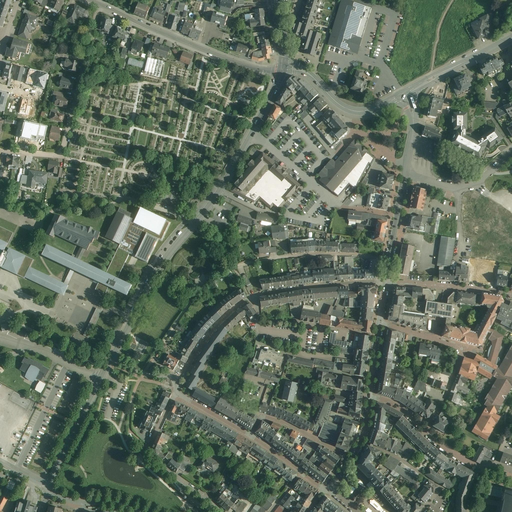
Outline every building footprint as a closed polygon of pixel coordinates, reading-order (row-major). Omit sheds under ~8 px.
[(11,0),(3,0),(3,1),(1,0),(0,3),(2,4),(1,7),(8,9),(11,0)] [(52,0),(50,7),(59,11),(64,0),(52,0)] [(232,0),(221,0),(220,6),(221,7),(230,9),(231,7),(232,7),(233,7),(233,4),(232,3),(232,0)] [(352,2),(347,1),(347,0),(341,0),(341,4),(340,4),(339,9),(339,10),(337,14),(337,15),(336,19),(336,20),(334,24),(334,25),(333,30),(331,35),(330,40),(329,40),(330,40),(328,45),(328,46),(328,45),(333,47),(339,49),(345,50),(345,51),(346,51),(351,52),(352,53),(352,52),(353,52),(354,49),(353,49),(353,47),(354,47),(355,42),(356,37),(357,37),(357,36),(361,37),(366,22),(361,21),(363,16),(364,11),(366,7),(366,6),(365,6),(362,5),(357,4),(352,2)] [(319,7),(307,3),(306,6),(305,9),(317,12),(319,7)] [(142,5),(139,4),(138,4),(134,14),(134,15),(135,14),(139,16),(138,16),(141,17),(145,19),(146,19),(150,9),(149,8),(146,7),(146,6),(143,4),(142,5)] [(8,9),(1,7),(0,9),(0,16),(5,18),(8,9)] [(79,9),(75,7),(73,8),(67,21),(73,23),(76,17),(83,20),(83,18),(84,18),(86,18),(88,15),(86,13),(86,11),(79,8),(79,9)] [(165,12),(156,9),(153,17),(162,21),(166,12),(165,12)] [(263,9),(255,10),(255,13),(254,14),(254,16),(255,16),(256,18),(264,17),(263,9)] [(317,12),(305,9),(305,12),(304,14),(316,18),(317,12)] [(69,13),(63,10),(60,18),(66,20),(69,13)] [(214,13),(213,13),(212,17),(211,22),(220,25),(224,26),(227,16),(214,13)] [(316,18),(304,14),(303,17),(302,19),(314,23),(316,18)] [(27,15),(24,23),(23,23),(21,30),(30,33),(32,26),(31,26),(32,23),(36,24),(38,19),(27,15)] [(176,17),(171,16),(169,23),(167,28),(175,31),(179,18),(180,16),(177,15),(176,17)] [(264,17),(256,18),(256,20),(252,21),(250,21),(251,27),(256,26),(257,27),(265,26),(264,17)] [(479,20),(471,24),(478,39),(484,36),(485,37),(488,35),(489,32),(488,30),(489,26),(487,24),(484,17),(479,20)] [(111,21),(102,18),(100,30),(108,32),(110,26),(111,21)] [(314,23),(302,19),(301,22),(301,24),(311,28),(312,28),(314,23)] [(193,26),(185,23),(181,32),(189,36),(192,29),(193,26)] [(322,35),(309,31),(311,28),(301,24),(299,24),(299,26),(295,24),(292,33),(296,34),(296,36),(302,38),(301,38),(302,39),(305,40),(304,45),(303,45),(301,50),(305,51),(304,54),(315,57),(322,35)] [(121,29),(118,27),(118,28),(117,28),(112,38),(116,40),(117,38),(120,39),(124,31),(121,30),(121,29)] [(198,28),(196,27),(194,30),(192,29),(189,36),(189,37),(198,41),(201,33),(201,32),(202,30),(198,29),(198,28)] [(242,38),(250,40),(251,34),(251,32),(244,30),(242,38)] [(127,33),(124,31),(120,39),(123,40),(122,41),(126,43),(126,42),(130,34),(130,33),(127,32),(127,33)] [(266,41),(265,36),(260,37),(257,38),(258,44),(261,43),(262,48),(270,47),(269,40),(266,41)] [(29,44),(13,40),(11,49),(8,49),(6,57),(19,60),(21,53),(26,54),(28,54),(31,45),(29,44)] [(143,44),(135,41),(132,49),(133,49),(131,52),(137,55),(138,53),(139,53),(140,52),(143,44)] [(170,49),(154,44),(152,53),(167,58),(170,49)] [(247,48),(238,45),(236,51),(237,51),(246,54),(246,52),(248,53),(248,49),(247,49),(248,48),(247,47),(247,48)] [(270,47),(262,48),(263,55),(264,60),(270,59),(269,54),(271,54),(270,47)] [(263,55),(259,56),(259,54),(258,55),(257,54),(258,52),(254,51),(252,59),(259,61),(264,60),(263,55)] [(192,56),(183,53),(180,61),(189,65),(190,62),(192,56)] [(143,62),(129,58),(127,65),(142,68),(143,62)] [(164,62),(148,58),(144,72),(154,74),(153,76),(160,78),(164,62)] [(497,58),(492,61),(491,61),(491,60),(487,62),(487,63),(482,66),(483,68),(480,70),(484,76),(486,74),(488,77),(491,75),(493,76),(498,73),(499,71),(502,69),(501,67),(504,65),(501,59),(498,61),(497,58)] [(79,63),(71,61),(66,60),(64,67),(69,68),(69,70),(76,72),(77,72),(76,72),(79,63)] [(6,64),(3,77),(9,79),(10,74),(12,66),(6,64)] [(18,67),(15,80),(21,82),(23,74),(24,69),(18,67)] [(357,71),(355,77),(354,77),(350,89),(357,92),(363,94),(365,90),(366,86),(368,82),(361,79),(363,73),(357,71)] [(465,75),(454,80),(456,85),(454,86),(456,88),(454,89),(456,94),(463,90),(464,91),(468,89),(468,88),(470,87),(469,85),(471,85),(470,82),(471,82),(468,76),(466,78),(465,75)] [(294,79),(292,77),(290,79),(289,81),(288,81),(286,83),(287,84),(286,86),(291,91),(291,92),(295,89),(298,92),(299,90),(306,84),(302,80),(300,81),(296,77),(294,79)] [(69,80),(62,78),(60,87),(72,90),(74,81),(69,80)] [(306,84),(299,90),(301,92),(300,93),(301,94),(300,95),(301,97),(298,99),(300,102),(313,90),(307,83),(306,84)] [(286,86),(283,90),(281,93),(279,98),(276,103),(280,106),(283,100),(284,101),(288,94),(291,91),(286,86)] [(318,95),(313,90),(300,102),(303,105),(306,102),(305,101),(307,99),(310,102),(318,95)] [(62,97),(57,96),(55,105),(66,108),(68,99),(62,97)] [(327,105),(321,98),(309,109),(312,113),(317,109),(320,112),(327,105)] [(444,100),(433,98),(431,99),(429,110),(428,110),(427,117),(436,118),(437,111),(441,112),(444,100)] [(511,103),(503,107),(507,114),(508,115),(511,112),(511,103)] [(274,105),(268,116),(269,116),(275,120),(277,116),(281,109),(274,105)] [(507,114),(503,107),(497,110),(496,112),(500,117),(507,114)] [(348,128),(332,111),(314,128),(323,138),(322,139),(331,149),(347,134),(348,128)] [(57,114),(57,115),(53,113),(52,114),(51,119),(62,122),(64,116),(57,114)] [(467,114),(461,114),(461,113),(457,113),(457,114),(453,114),(453,130),(455,130),(458,130),(458,132),(457,132),(455,136),(454,136),(453,139),(451,143),(465,151),(471,139),(465,136),(465,130),(467,130),(467,114)] [(275,120),(269,116),(266,121),(272,126),(276,120),(275,120)] [(438,132),(425,126),(423,135),(439,142),(441,135),(439,134),(437,134),(438,132)] [(495,128),(481,138),(482,139),(477,142),(471,139),(465,151),(480,158),(482,154),(483,154),(484,151),(483,151),(486,147),(485,146),(487,145),(488,148),(489,149),(503,139),(495,128)] [(38,131),(29,129),(26,140),(35,142),(38,131)] [(56,130),(52,129),(50,138),(58,140),(61,131),(56,130)] [(482,154),(480,158),(465,151),(451,143),(453,139),(454,136),(455,136),(457,132),(458,132),(458,130),(455,130),(447,145),(481,163),(483,158),(484,158),(487,154),(485,153),(488,148),(487,145),(485,146),(486,147),(483,151),(484,151),(483,154),(482,154)] [(350,145),(345,151),(338,159),(335,162),(332,160),(318,175),(321,178),(334,190),(333,191),(332,191),(333,192),(338,196),(338,197),(339,196),(342,193),(342,192),(346,188),(349,184),(355,189),(358,183),(369,164),(371,166),(375,159),(375,158),(372,156),(371,155),(371,156),(367,152),(368,152),(368,151),(368,152),(364,148),(363,148),(359,144),(358,143),(355,140),(354,140),(351,144),(350,145)] [(258,158),(254,162),(252,160),(248,165),(250,167),(234,185),(235,186),(230,192),(252,202),(257,197),(282,169),(276,164),(263,153),(258,158)] [(59,163),(50,162),(48,169),(51,170),(51,173),(55,174),(57,174),(58,168),(59,163)] [(300,186),(282,169),(257,197),(270,209),(273,206),(278,211),(300,186)] [(47,174),(30,172),(30,177),(26,176),(26,177),(25,186),(24,186),(24,187),(34,188),(35,182),(46,183),(47,174)] [(389,175),(383,174),(382,176),(379,175),(378,181),(381,182),(380,188),(391,190),(394,176),(389,175)] [(365,177),(360,185),(365,186),(369,180),(365,177)] [(178,190),(165,186),(163,191),(158,190),(157,190),(161,191),(176,196),(178,190)] [(427,191),(419,189),(419,188),(413,187),(412,192),(413,192),(410,209),(422,211),(427,191)] [(369,194),(366,207),(371,208),(373,194),(374,189),(369,188),(368,194),(369,194)] [(176,196),(161,191),(159,197),(174,202),(176,196)] [(389,199),(379,197),(380,195),(373,194),(371,208),(387,211),(389,199)] [(159,197),(156,196),(155,196),(161,198),(160,202),(167,204),(173,206),(174,202),(159,197)] [(119,208),(105,238),(120,245),(129,226),(132,220),(134,215),(119,208)] [(361,213),(349,211),(348,219),(349,219),(349,221),(356,222),(356,220),(360,221),(360,220),(361,213)] [(277,217),(258,212),(256,220),(275,224),(277,217)] [(369,214),(361,213),(360,220),(368,221),(368,220),(369,214)] [(434,213),(430,233),(437,235),(441,214),(434,213)] [(388,218),(369,214),(368,220),(368,223),(366,226),(376,228),(378,221),(387,223),(388,218)] [(88,228),(65,220),(66,219),(55,215),(46,234),(53,238),(55,235),(81,247),(75,259),(47,245),(42,256),(98,282),(108,287),(127,296),(132,286),(117,279),(106,274),(80,261),(85,250),(87,250),(90,244),(91,244),(92,243),(94,240),(93,240),(94,239),(97,240),(100,233),(92,230),(93,229),(89,227),(88,228)] [(252,220),(238,215),(237,221),(250,226),(252,220)] [(418,217),(408,215),(406,227),(413,228),(413,230),(424,232),(425,229),(420,228),(422,218),(421,218),(420,218),(421,216),(418,215),(418,217)] [(433,218),(422,216),(421,218),(422,218),(420,228),(425,229),(424,232),(429,233),(430,234),(431,227),(426,226),(427,222),(432,223),(433,218)] [(387,223),(378,221),(376,228),(375,232),(375,233),(375,232),(376,232),(385,234),(387,223)] [(287,225),(279,223),(279,227),(280,229),(284,228),(285,239),(288,238),(287,225)] [(120,245),(106,274),(117,279),(129,254),(135,257),(146,234),(129,226),(120,245)] [(13,233),(0,227),(0,267),(2,268),(1,268),(24,279),(25,278),(63,296),(68,286),(30,268),(33,260),(9,249),(7,253),(4,252),(13,233)] [(284,228),(280,229),(279,227),(271,228),(273,238),(278,238),(278,240),(285,239),(284,228)] [(385,234),(376,232),(374,240),(383,242),(385,234)] [(135,257),(135,258),(148,264),(159,239),(158,239),(147,234),(147,233),(146,234),(135,257)] [(455,239),(441,237),(437,266),(451,267),(452,261),(455,239)] [(322,241),(315,240),(314,252),(326,252),(326,243),(322,243),(322,241)] [(340,241),(336,241),(336,243),(332,243),(331,252),(339,253),(340,241)] [(269,242),(258,244),(259,254),(270,252),(270,248),(269,242)] [(355,245),(342,244),(342,253),(354,253),(354,251),(355,245)] [(414,247),(402,245),(400,257),(397,274),(408,276),(409,275),(414,247)] [(379,262),(370,260),(369,270),(365,270),(365,279),(376,279),(379,262)] [(466,267),(461,266),(460,269),(456,268),(457,261),(452,261),(451,267),(450,271),(449,281),(450,281),(451,281),(451,280),(454,280),(454,279),(456,279),(456,281),(459,282),(459,280),(460,280),(460,281),(463,281),(464,281),(465,281),(465,282),(467,282),(468,269),(466,269),(466,267)] [(334,269),(324,270),(324,267),(323,267),(323,270),(324,282),(334,281),(334,269)] [(448,272),(443,272),(443,270),(440,269),(440,272),(439,272),(439,276),(439,280),(449,281),(450,271),(448,271),(448,272)] [(323,270),(316,271),(316,273),(312,273),(313,283),(324,282),(323,270)] [(346,270),(343,271),(343,272),(340,272),(340,280),(348,280),(348,272),(346,272),(346,270)] [(365,270),(353,271),(353,280),(365,279),(365,270)] [(503,271),(498,270),(497,276),(498,276),(498,277),(497,286),(507,287),(508,277),(502,277),(503,271)] [(310,274),(305,275),(304,272),(299,273),(299,276),(300,285),(313,283),(312,273),(310,274)] [(495,272),(490,272),(490,275),(489,285),(497,286),(498,277),(495,277),(495,275),(495,272)] [(299,273),(295,273),(295,274),(290,275),(291,276),(293,286),(300,285),(299,276),(299,273)] [(250,285),(246,275),(243,276),(247,286),(248,288),(251,287),(251,286),(250,285)] [(291,276),(259,281),(263,290),(293,286),(291,276)] [(108,287),(98,282),(95,290),(105,295),(108,287)] [(376,286),(365,286),(358,286),(358,292),(358,295),(364,294),(364,296),(363,296),(363,298),(374,298),(376,286)] [(338,288),(338,297),(348,297),(348,292),(348,287),(338,288)] [(338,288),(313,290),(314,299),(338,297),(338,288)] [(405,288),(394,288),(393,296),(403,298),(412,298),(412,294),(405,294),(405,288)] [(422,289),(412,288),(412,294),(412,298),(417,299),(417,295),(422,295),(422,290),(422,289)] [(246,297),(242,289),(236,292),(241,300),(246,297)] [(313,290),(302,291),(303,301),(314,299),(313,290)] [(428,290),(422,290),(422,295),(425,296),(425,300),(426,300),(426,302),(431,303),(432,303),(433,296),(428,290)] [(302,291),(288,293),(289,303),(293,303),(293,305),(300,304),(300,302),(303,301),(302,291)] [(225,299),(214,310),(220,317),(231,307),(241,300),(236,292),(225,299)] [(474,294),(457,292),(456,294),(453,293),(448,299),(447,305),(453,306),(457,307),(457,306),(457,304),(462,305),(462,304),(480,307),(480,305),(482,295),(476,294),(476,296),(473,296),(474,294)] [(288,293),(260,298),(261,308),(266,307),(266,306),(272,305),(272,306),(279,305),(279,304),(285,303),(285,304),(289,303),(288,293)] [(489,309),(480,326),(477,325),(473,333),(469,332),(470,330),(458,327),(458,329),(453,327),(452,331),(449,339),(474,346),(477,347),(481,345),(491,326),(496,317),(499,310),(500,311),(496,319),(502,322),(500,324),(511,329),(511,302),(508,307),(502,304),(503,302),(501,297),(482,294),(482,295),(480,305),(486,306),(487,308),(489,309)] [(403,298),(393,296),(391,305),(411,308),(411,305),(404,304),(402,304),(403,298)] [(353,298),(345,298),(343,306),(345,307),(353,308),(353,302),(353,298)] [(363,298),(361,298),(361,302),(361,308),(373,308),(374,298),(363,298)] [(391,305),(390,316),(391,316),(390,320),(395,321),(395,322),(401,323),(401,324),(406,325),(406,326),(412,327),(412,328),(418,329),(419,330),(424,330),(426,317),(426,315),(429,315),(431,303),(426,302),(426,300),(425,300),(424,301),(423,302),(421,303),(417,302),(417,299),(412,298),(411,305),(411,308),(391,305)] [(250,303),(243,308),(242,307),(247,314),(246,314),(248,316),(249,319),(254,316),(252,313),(253,313),(252,311),(253,310),(252,308),(253,307),(250,303)] [(432,303),(431,303),(429,315),(446,318),(446,321),(450,322),(453,306),(447,305),(446,305),(441,304),(432,303)] [(334,307),(328,305),(324,315),(330,316),(332,310),(334,307)] [(457,307),(453,306),(450,322),(450,326),(453,327),(454,324),(455,317),(456,318),(460,307),(457,306),(457,307)] [(247,314),(242,307),(235,311),(235,312),(242,319),(243,320),(248,316),(246,314),(247,314)] [(373,308),(361,308),(359,320),(372,322),(373,308)] [(317,311),(302,309),(300,321),(305,322),(308,322),(309,323),(309,322),(311,323),(312,323),(314,323),(315,323),(319,324),(321,314),(318,314),(318,313),(317,311)] [(95,310),(83,336),(89,338),(101,313),(95,310)] [(214,310),(203,320),(210,327),(220,317),(214,310)] [(344,313),(332,310),(330,316),(331,316),(333,317),(337,318),(343,319),(343,318),(344,313)] [(235,312),(221,325),(227,332),(228,332),(242,319),(235,312)] [(324,315),(321,314),(319,324),(319,325),(329,326),(331,316),(330,316),(324,315)] [(426,322),(424,330),(424,332),(444,335),(445,333),(443,332),(445,326),(446,321),(446,318),(429,315),(426,315),(426,317),(426,322)] [(359,320),(343,318),(343,319),(337,318),(337,322),(336,328),(371,332),(372,322),(359,320)] [(203,320),(192,333),(195,335),(197,336),(200,338),(210,327),(203,320)] [(450,322),(446,321),(445,326),(443,332),(445,333),(444,335),(443,338),(449,339),(452,331),(453,327),(450,326),(450,322)] [(221,325),(212,337),(220,343),(227,332),(221,325)] [(398,331),(387,328),(386,338),(395,341),(396,341),(398,331)] [(494,330),(488,340),(489,340),(491,341),(492,347),(489,357),(486,360),(486,361),(497,367),(497,368),(498,369),(501,364),(500,363),(500,362),(499,362),(499,361),(499,360),(499,359),(498,358),(497,357),(504,336),(503,336),(498,333),(494,330)] [(405,334),(398,331),(396,341),(398,342),(400,343),(399,346),(403,347),(405,334)] [(336,342),(335,340),(335,337),(336,337),(336,334),(330,333),(328,346),(350,349),(351,343),(339,342),(336,342)] [(197,336),(195,335),(193,337),(191,340),(196,343),(200,338),(197,336)] [(370,337),(357,335),(355,349),(368,352),(370,337)] [(186,337),(181,346),(182,347),(184,348),(190,339),(189,338),(186,337)] [(220,343),(212,337),(204,348),(211,354),(220,343)] [(395,341),(386,338),(383,352),(393,356),(395,341)] [(191,340),(190,339),(184,348),(191,351),(196,343),(191,340)] [(431,345),(420,344),(419,351),(418,355),(425,356),(425,355),(430,355),(431,345)] [(442,348),(431,345),(430,355),(429,358),(429,359),(434,360),(438,361),(442,348)] [(501,364),(498,369),(497,368),(492,376),(493,377),(494,377),(494,378),(497,379),(488,394),(484,401),(486,402),(484,405),(487,407),(496,412),(497,413),(501,406),(511,388),(511,387),(511,345),(509,350),(501,364)] [(191,351),(184,348),(182,347),(178,354),(187,359),(191,351)] [(204,348),(196,360),(198,361),(203,365),(211,354),(204,348)] [(355,349),(352,349),(350,349),(346,349),(337,348),(336,353),(350,355),(352,355),(365,357),(367,354),(367,352),(368,353),(368,352),(355,349)] [(274,351),(268,350),(267,352),(265,359),(271,361),(273,353),(274,351)] [(267,352),(261,351),(261,353),(258,360),(264,362),(265,359),(267,352)] [(187,359),(178,354),(176,352),(174,356),(177,358),(176,359),(180,361),(185,363),(187,359)] [(261,353),(256,352),(254,359),(253,363),(257,364),(258,360),(261,353)] [(393,356),(383,352),(382,357),(392,360),(401,364),(403,359),(393,356)] [(279,355),(273,353),(271,361),(270,363),(276,365),(278,356),(279,355)] [(179,361),(168,355),(163,365),(173,371),(179,361)] [(473,361),(464,358),(458,375),(464,377),(468,379),(474,381),(477,373),(477,372),(487,378),(490,380),(492,376),(497,368),(497,367),(486,361),(486,360),(477,355),(476,355),(478,356),(475,361),(473,361)] [(284,358),(278,356),(276,365),(275,366),(281,368),(284,358)] [(392,360),(382,357),(380,372),(389,374),(390,374),(392,360)] [(42,365),(34,361),(34,362),(31,360),(30,361),(28,360),(27,361),(24,359),(22,363),(24,364),(21,369),(23,370),(23,371),(28,374),(26,376),(34,380),(35,378),(38,379),(39,379),(41,380),(44,375),(46,376),(48,371),(44,369),(44,368),(42,366),(42,365)] [(203,365),(198,361),(190,373),(192,375),(192,374),(198,378),(205,366),(203,365)] [(366,362),(354,361),(353,367),(351,375),(355,375),(364,377),(366,362)] [(353,367),(343,365),(342,371),(350,372),(350,374),(351,375),(353,367)] [(389,374),(380,372),(379,381),(388,383),(388,382),(389,374)] [(363,381),(345,377),(328,374),(319,373),(318,383),(317,385),(318,385),(324,386),(340,389),(346,390),(352,391),(361,393),(363,381)] [(192,375),(185,386),(192,391),(195,387),(200,379),(198,378),(192,374),(192,375)] [(280,376),(272,374),(269,381),(278,383),(280,376)] [(458,375),(457,374),(454,383),(461,386),(463,381),(466,382),(468,379),(464,377),(458,375)] [(227,380),(222,377),(217,385),(222,388),(227,380)] [(413,389),(413,391),(417,393),(419,390),(426,393),(426,391),(426,384),(418,380),(413,389)] [(447,384),(434,380),(432,386),(444,391),(447,384)] [(297,384),(287,381),(282,400),(293,403),(297,384)] [(388,383),(379,381),(377,393),(379,395),(393,400),(397,391),(387,388),(388,386),(390,386),(390,383),(388,382),(388,383)] [(469,390),(454,383),(451,390),(456,393),(457,391),(467,395),(469,390)] [(219,401),(195,387),(192,391),(194,393),(192,396),(214,409),(219,401)] [(407,389),(405,389),(404,391),(399,401),(405,405),(410,395),(413,391),(413,389),(408,387),(407,389)] [(404,391),(397,389),(397,391),(393,400),(399,401),(404,391)] [(361,393),(352,391),(352,393),(352,394),(350,403),(346,402),(345,404),(346,404),(346,407),(350,408),(360,410),(363,396),(361,396),(361,394),(361,393)] [(458,396),(450,392),(448,400),(454,403),(456,398),(463,401),(464,398),(458,396)] [(347,398),(333,395),(332,401),(333,401),(340,403),(345,404),(346,402),(347,398)] [(422,403),(410,395),(405,405),(417,413),(421,406),(422,403)] [(169,399),(162,396),(158,403),(165,407),(169,399)] [(342,427),(327,422),(328,422),(328,421),(329,417),(330,412),(332,407),(333,402),(333,401),(332,401),(328,400),(323,398),(323,399),(322,399),(322,400),(321,403),(319,407),(319,408),(318,412),(317,412),(316,417),(315,417),(316,417),(314,421),(313,421),(312,421),(312,422),(311,424),(317,427),(317,426),(319,427),(322,428),(318,437),(323,439),(336,444),(335,447),(346,451),(350,442),(351,438),(353,438),(355,434),(355,433),(342,428),(342,427)] [(240,410),(220,399),(219,401),(214,409),(234,420),(239,411),(240,410)] [(437,404),(428,399),(425,404),(422,402),(422,403),(421,406),(417,413),(418,413),(419,414),(419,415),(422,417),(423,416),(425,417),(429,417),(431,413),(432,414),(434,410),(433,410),(437,404)] [(182,405),(175,401),(170,412),(174,414),(176,409),(179,411),(182,405)] [(158,403),(157,403),(156,408),(152,406),(151,408),(163,412),(165,407),(158,403)] [(267,405),(263,403),(263,405),(261,404),(258,412),(267,415),(269,407),(266,406),(267,405)] [(360,410),(350,408),(346,407),(346,404),(345,404),(340,403),(338,408),(338,411),(337,411),(337,413),(360,420),(361,410),(360,410)] [(384,404),(376,403),(375,413),(385,417),(385,412),(387,413),(400,419),(402,417),(403,415),(400,413),(384,404)] [(462,407),(456,404),(454,410),(459,413),(462,407)] [(190,408),(182,405),(179,411),(179,413),(181,414),(180,416),(183,418),(184,416),(186,416),(190,408)] [(286,412),(269,407),(267,415),(283,420),(286,412)] [(496,412),(487,407),(486,409),(485,408),(481,416),(476,425),(471,432),(487,441),(491,434),(496,424),(500,417),(495,414),(496,412)] [(163,412),(151,408),(149,413),(147,412),(140,428),(150,433),(158,416),(160,417),(161,417),(161,416),(163,412)] [(197,412),(190,408),(186,416),(185,420),(191,423),(192,421),(193,419),(193,420),(197,412)] [(250,417),(239,411),(234,420),(251,430),(256,421),(250,417)] [(206,417),(197,412),(193,420),(193,419),(192,421),(196,423),(197,421),(201,423),(199,426),(200,427),(206,417)] [(295,416),(286,412),(283,420),(292,423),(295,416)] [(454,420),(441,412),(433,426),(443,433),(449,424),(451,425),(454,420)] [(385,417),(375,413),(374,422),(385,426),(386,425),(384,424),(386,417),(385,417)] [(309,423),(295,416),(292,423),(305,431),(307,432),(308,429),(311,424),(309,423)] [(216,422),(206,417),(200,427),(199,429),(202,431),(203,429),(210,432),(211,431),(216,422)] [(412,427),(402,417),(400,419),(396,425),(418,447),(425,439),(415,429),(412,427)] [(358,423),(343,418),(342,419),(340,423),(343,424),(357,429),(358,423)] [(271,427),(262,421),(255,433),(263,438),(269,429),(269,428),(270,427),(271,427)] [(238,434),(216,422),(211,431),(228,441),(227,444),(231,446),(238,434)] [(385,426),(374,422),(373,429),(383,433),(384,428),(385,426)] [(311,424),(308,429),(309,430),(314,432),(314,433),(314,432),(314,433),(317,427),(311,424)] [(357,429),(343,424),(342,427),(342,428),(355,433),(357,429)] [(277,434),(269,428),(269,429),(263,438),(270,443),(275,436),(277,434)] [(383,433),(373,429),(368,443),(373,445),(384,450),(384,449),(397,455),(400,446),(399,443),(386,438),(387,435),(383,433)] [(164,434),(159,432),(154,443),(161,446),(163,439),(164,440),(166,435),(164,434)] [(231,446),(229,450),(236,455),(239,449),(246,438),(239,434),(231,446)] [(280,440),(275,436),(270,443),(277,448),(282,441),(283,440),(284,437),(285,437),(284,437),(282,436),(280,440)] [(254,444),(246,438),(239,449),(248,454),(254,444)] [(425,439),(418,447),(425,454),(432,446),(425,439)] [(315,444),(307,440),(302,447),(309,452),(311,449),(315,444)] [(295,450),(282,441),(277,448),(290,458),(295,450)] [(408,443),(406,442),(403,447),(414,453),(416,451),(408,443)] [(161,446),(154,443),(152,450),(157,455),(160,452),(159,450),(160,447),(161,447),(162,446),(161,446)] [(267,452),(254,444),(248,454),(248,455),(260,463),(261,461),(267,452)] [(337,456),(331,451),(322,446),(319,452),(336,465),(340,458),(337,456)] [(372,448),(367,446),(365,452),(374,457),(377,459),(380,452),(372,448)] [(432,446),(425,454),(423,457),(427,461),(429,459),(433,463),(434,462),(440,453),(432,446)] [(480,446),(472,460),(479,464),(484,456),(487,450),(480,446)] [(414,453),(403,447),(400,452),(411,458),(414,453)] [(296,449),(295,450),(290,458),(294,461),(301,452),(296,449)] [(319,452),(316,450),(315,452),(312,457),(316,460),(322,464),(331,471),(336,465),(319,452)] [(487,450),(484,456),(490,459),(493,453),(487,450)] [(165,457),(160,452),(157,455),(162,460),(165,458),(165,457)] [(267,452),(261,461),(266,465),(272,456),(267,452)] [(301,452),(294,461),(299,465),(304,458),(306,456),(301,452)] [(374,457),(365,452),(356,466),(368,479),(375,470),(369,463),(374,457)] [(172,456),(169,453),(165,457),(165,458),(170,462),(173,457),(172,456)] [(449,460),(440,453),(434,462),(433,463),(432,464),(435,466),(437,464),(441,467),(440,469),(443,471),(444,469),(449,460)] [(511,456),(503,453),(500,462),(511,466),(511,456)] [(219,464),(205,455),(197,467),(202,470),(205,467),(213,472),(219,464)] [(278,460),(272,456),(266,465),(272,468),(278,460)] [(400,462),(389,456),(388,459),(385,464),(382,462),(381,464),(392,471),(393,470),(394,471),(397,466),(400,462)] [(173,457),(170,462),(168,465),(176,473),(178,468),(181,463),(179,462),(177,464),(174,461),(176,459),(173,457)] [(312,457),(309,461),(304,458),(299,465),(308,472),(313,465),(316,460),(312,457)] [(181,459),(179,462),(181,463),(178,468),(184,472),(189,464),(181,459)] [(293,470),(278,460),(272,468),(275,470),(274,471),(280,475),(281,474),(283,476),(282,478),(285,480),(287,478),(293,470)] [(456,463),(449,460),(444,469),(455,475),(456,474),(460,466),(459,465),(460,465),(456,463)] [(322,464),(318,469),(320,471),(328,476),(331,471),(322,464)] [(328,476),(320,471),(319,472),(316,470),(317,468),(313,465),(308,472),(323,483),(328,476)] [(475,473),(460,466),(456,474),(463,478),(457,494),(467,497),(467,496),(475,473)] [(452,483),(440,476),(442,471),(440,469),(437,474),(429,468),(425,474),(440,484),(440,485),(445,488),(445,487),(449,490),(452,483)] [(385,480),(376,469),(375,470),(368,479),(377,489),(385,480)] [(297,474),(293,470),(287,478),(291,482),(297,474)] [(416,478),(407,473),(404,478),(413,483),(416,478)] [(304,482),(300,478),(293,488),(298,491),(298,490),(304,482)] [(385,480),(377,489),(382,494),(390,486),(392,484),(391,483),(395,480),(392,478),(389,481),(386,479),(385,480)] [(438,487),(428,480),(424,486),(425,487),(433,493),(438,487)] [(309,485),(304,482),(298,490),(303,493),(304,492),(309,485)] [(318,491),(309,485),(304,492),(307,494),(304,498),(310,502),(314,497),(318,491)] [(502,488),(488,485),(487,493),(500,496),(500,498),(503,498),(504,495),(501,494),(502,488)] [(396,493),(390,486),(382,494),(388,502),(391,499),(396,493)] [(425,487),(418,496),(419,497),(425,503),(433,493),(425,487)] [(6,488),(0,499),(0,511),(1,511),(12,491),(6,488)] [(222,494),(217,501),(217,502),(222,507),(228,499),(225,496),(227,494),(231,496),(232,493),(227,490),(226,489),(222,494)] [(511,511),(511,493),(505,492),(504,495),(503,498),(503,500),(504,500),(501,511),(511,511)] [(239,498),(232,493),(231,496),(235,499),(233,501),(235,503),(239,498)] [(405,503),(396,493),(388,502),(397,511),(405,503)] [(418,496),(414,493),(410,497),(415,502),(419,497),(418,496)] [(272,494),(270,497),(267,500),(271,504),(277,498),(272,494)] [(294,498),(288,494),(284,499),(287,501),(290,504),(290,503),(291,503),(294,498)] [(467,497),(457,494),(456,498),(456,504),(457,504),(457,510),(456,510),(456,511),(466,511),(466,500),(467,497)] [(324,496),(319,504),(317,507),(322,511),(323,509),(330,501),(324,496)] [(304,498),(302,497),(299,502),(298,503),(301,505),(306,508),(310,502),(304,498)] [(296,500),(294,498),(291,503),(294,505),(294,506),(298,510),(301,505),(298,503),(299,502),(296,500)] [(234,504),(228,499),(222,507),(228,511),(234,504)] [(25,503),(17,501),(13,511),(35,511),(37,507),(31,505),(31,502),(26,500),(25,503)] [(335,511),(339,507),(330,501),(323,509),(326,511),(335,511)] [(412,508),(411,510),(410,509),(408,511),(418,511),(423,506),(418,501),(412,508)] [(236,511),(235,511),(241,511),(247,505),(242,502),(242,503),(239,507),(236,511)] [(408,504),(407,505),(405,503),(397,511),(408,511),(410,509),(411,510),(412,508),(411,507),(413,506),(412,505),(411,504),(410,506),(408,504)]
